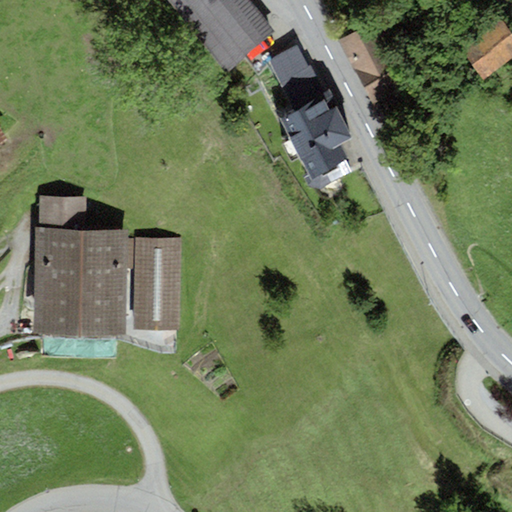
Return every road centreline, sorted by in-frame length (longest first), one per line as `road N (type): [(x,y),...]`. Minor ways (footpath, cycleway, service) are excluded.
road 1 (secondary): [(304,0),(422,236),(476,326),(511,363)]
road 2 (residential): [(0,386),(65,384),(132,407),(155,466),(155,511)]
